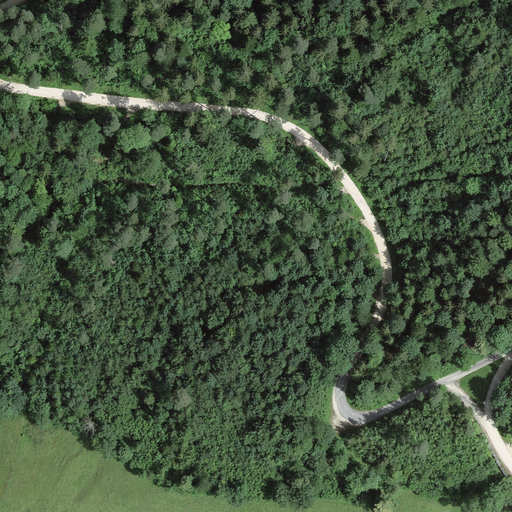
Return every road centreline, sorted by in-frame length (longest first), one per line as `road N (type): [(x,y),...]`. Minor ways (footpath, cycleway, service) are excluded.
road 1 (unclassified): [(511,349),(381,412),(353,417),(342,385),(376,320),(387,270),(368,214),(325,153),(250,112),(0,83)]
road 2 (track): [(11,85),(43,69),(158,76),(321,41),(396,40),(479,0)]
road 3 (track): [(363,206),(421,181),(511,176)]
road 4 (track): [(511,356),(486,418),(440,383)]
